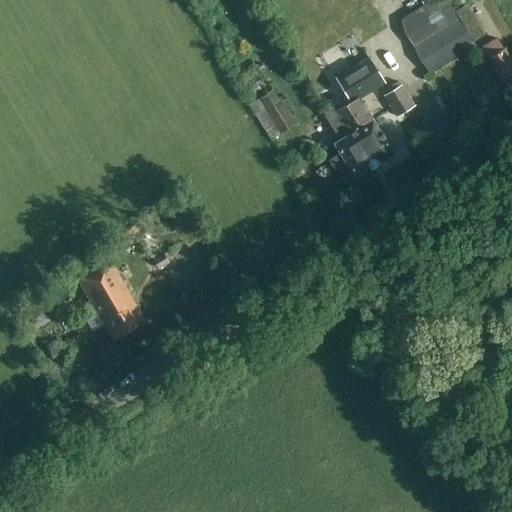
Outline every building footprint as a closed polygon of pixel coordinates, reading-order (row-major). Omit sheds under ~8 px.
[(429,0),(396,20),(427,73),(471,47),(444,0),(429,0)] [(488,58),(486,60),(502,85),(506,81),(510,87),(511,85),(511,59),(504,47),(502,48),(496,38),(481,48),(488,58)] [(354,105),(360,101),(385,85),(370,62),(339,81),(352,102),(354,105)] [(400,84),(382,95),(396,118),(414,106),(400,84)] [(294,125),(273,90),(258,99),(279,134),(294,125)] [(352,102),(347,106),(359,124),(354,129),(361,140),(356,143),(373,168),(394,154),(360,101),(354,105),(352,102)] [(345,186),(373,168),(356,143),(361,140),(354,129),(359,124),(347,106),(328,117),(342,140),(335,144),(342,156),(330,163),(345,186)] [(163,253),(152,260),(158,269),(169,263),(163,253)] [(118,339),(147,321),(111,266),(83,285),(118,339)]
